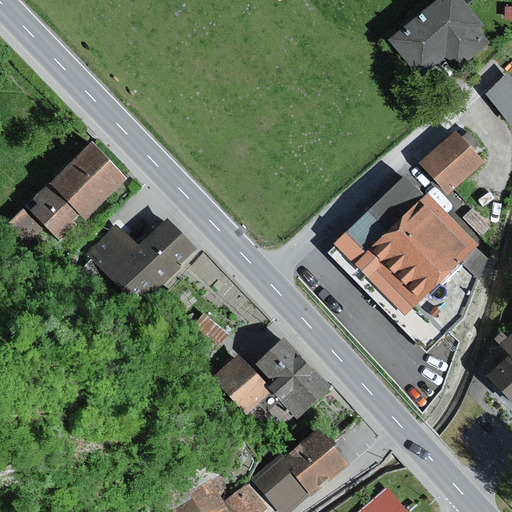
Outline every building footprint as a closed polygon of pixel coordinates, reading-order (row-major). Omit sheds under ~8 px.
[(455,0),(437,0),(385,44),(417,83),(446,59),(456,71),(485,47),(475,35),(481,30),(455,0)] [(511,84),(507,78),(483,96),(508,128),(511,124),(511,84)] [(452,136),(415,168),(443,201),(481,169),(452,136)] [(95,143),(29,209),(62,242),(78,227),(74,223),(81,216),(87,223),(131,179),(95,143)] [(485,260),(403,180),(342,238),(361,257),(359,260),(410,313),(415,308),(442,337),(463,318),(485,260)] [(471,210),(461,220),(479,238),(489,229),(471,210)] [(23,214),(9,228),(27,246),(41,232),(23,214)] [(119,226),(87,256),(137,307),(197,250),(168,220),(139,247),(119,226)] [(204,315),(194,326),(219,348),(229,336),(204,315)] [(503,359),(481,379),(511,412),(511,336),(506,342),(499,335),(489,343),(503,359)] [(284,341),(258,366),(276,385),(271,390),(300,419),(331,389),(284,341)] [(238,356),(213,381),(248,417),(287,429),(300,419),(271,390),(238,356)] [(283,455),(254,479),(255,480),(274,506),(279,511),(294,511),(351,467),(322,430),(286,458),(283,455)] [(193,499),(175,511),(228,511),(218,494),(227,489),(218,474),(189,492),(193,499)] [(255,480),(224,502),(231,511),(266,511),(274,506),(255,480)] [(407,511),(387,488),(358,511),(407,511)]
